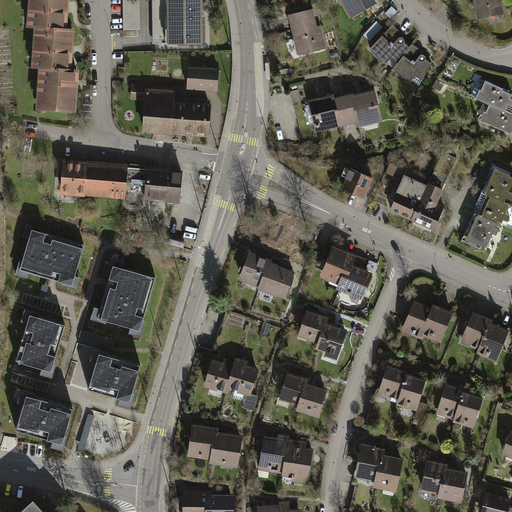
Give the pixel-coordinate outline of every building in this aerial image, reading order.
[(66,28),(67,0),(32,0),(32,26),(38,27),(66,28)] [(123,0),(123,31),(140,31),(140,0),(123,0)] [(170,0),(171,46),(202,45),(201,0),(170,0)] [(374,0),(341,0),(351,18),(377,3),(374,0)] [(500,0),(475,0),(479,19),(503,14),(500,0)] [(398,12),(392,6),(386,13),(392,19),(398,12)] [(298,54),(327,47),(322,26),(319,26),(315,9),(288,15),(298,54)] [(70,69),(72,28),(66,28),(38,27),(36,68),(41,68),(70,69)] [(391,28),(370,50),(385,64),(391,58),(397,64),(409,48),(404,43),(405,42),(391,28)] [(427,60),(410,47),(409,48),(397,64),(393,70),(410,83),(415,77),(422,82),(433,67),(426,61),(427,60)] [(189,66),(187,91),(219,93),(221,68),(189,66)] [(74,111),(76,70),(70,69),(41,68),(40,110),(74,111)] [(481,89),(477,97),(491,103),(506,110),(509,104),(511,105),(511,99),(511,97),(511,94),(503,90),(504,89),(487,81),(483,90),(481,89)] [(176,90),(146,89),(146,84),(132,83),(131,101),(145,102),(143,132),(174,134),(176,99),(176,90)] [(377,89),(354,94),(360,120),(361,125),(384,120),(377,89)] [(334,96),(341,125),(360,120),(354,94),(354,92),(334,96)] [(315,122),(317,130),(341,125),(334,96),(333,93),(310,98),(311,104),(306,105),(310,123),(315,122)] [(176,99),(174,134),(210,136),(212,101),(206,101),(206,98),(185,96),(185,99),(176,99)] [(485,112),(481,120),(511,134),(511,113),(506,110),(491,103),(487,113),(485,112)] [(445,148),(428,184),(442,190),(459,154),(445,148)] [(126,199),(129,163),(64,157),(61,193),(126,199)] [(398,165),(391,162),(385,176),(392,179),(398,165)] [(184,168),(129,163),(126,199),(125,207),(146,208),(146,202),(180,205),(184,168)] [(348,178),(343,189),(364,198),(373,177),(346,166),(342,175),(348,178)] [(482,193),(484,194),(504,203),(506,198),(510,200),(511,196),(511,193),(509,192),(511,185),(511,175),(494,167),(482,193)] [(389,209),(411,219),(428,184),(406,173),(402,182),(399,181),(391,197),(394,198),(389,209)] [(428,184),(411,219),(434,230),(446,205),(439,202),(445,192),(442,190),(428,184)] [(484,194),(475,214),(498,224),(502,226),(503,222),(508,224),(511,217),(506,215),(510,206),(504,203),(484,194)] [(498,224),(475,214),(464,240),(466,241),(465,244),(479,251),(481,247),(486,250),(493,235),(496,237),(499,232),(495,230),(498,224)] [(72,284),(84,244),(32,229),(20,269),(72,284)] [(358,254),(334,244),(321,276),(338,283),(337,288),(343,290),(357,256),(358,254)] [(241,273),(239,280),(243,282),(242,286),(255,291),(256,287),(261,288),(269,263),(271,259),(249,252),(246,261),(243,260),(239,272),(241,273)] [(357,256),(343,290),(352,294),(350,299),(353,300),(351,304),(358,307),(361,298),(364,299),(379,265),(357,256)] [(269,263),(261,288),(259,294),(272,298),(273,295),(285,300),(295,272),(269,263)] [(156,277),(113,264),(97,316),(140,329),(156,277)] [(74,290),(79,291),(82,280),(77,278),(74,290)] [(434,307),(415,299),(401,332),(420,340),(422,337),(434,307)] [(455,311),(436,303),(434,307),(422,337),(441,345),(455,311)] [(318,345),(329,315),(321,312),(320,314),(308,310),(298,337),(318,345)] [(494,318),(475,310),(461,343),(480,351),(493,322),(494,318)] [(65,324),(30,313),(16,359),(51,370),(65,324)] [(329,315),(318,345),(317,348),(326,352),(324,357),(336,362),(348,330),(335,325),(337,318),(329,315)] [(511,330),(493,322),(480,351),(478,355),(497,363),(511,330)] [(263,324),(260,335),(268,337),(271,327),(263,324)] [(141,364),(99,351),(88,388),(130,400),(141,364)] [(211,357),(203,386),(227,392),(228,389),(236,361),(224,358),(223,361),(211,357)] [(236,361),(228,389),(248,395),(250,396),(259,367),(246,363),(247,360),(237,357),(236,361)] [(409,370),(389,364),(378,399),(398,405),(407,374),(409,370)] [(300,406),(310,376),(302,373),(302,375),(289,371),(280,399),(300,406)] [(427,380),(407,374),(398,405),(397,409),(417,415),(420,405),(427,380)] [(310,376),(300,406),(299,410),(308,413),(307,415),(319,419),(329,390),(316,386),(319,379),(310,376)] [(466,387),(447,381),(436,416),(456,422),(465,391),(466,387)] [(485,397),(465,391),(456,422),(455,426),(474,432),(485,397)] [(73,407),(26,394),(16,428),(62,442),(73,407)] [(250,396),(248,395),(244,409),(254,412),(258,398),(250,396)] [(414,422),(424,424),(429,408),(420,405),(417,415),(414,422)] [(94,415),(88,413),(79,448),(84,450),(94,415)] [(194,421),(187,458),(204,461),(204,458),(211,460),(217,430),(218,426),(194,421)] [(244,435),(217,430),(211,460),(210,463),(222,465),(222,467),(237,470),(238,468),(244,435)] [(511,431),(503,453),(511,457),(511,431)] [(258,471),(283,475),(289,439),(290,436),(279,434),(279,437),(264,435),(258,471)] [(314,444),(289,439),(283,475),(294,477),(293,483),(307,485),(314,444)] [(385,448),(364,443),(356,479),(376,483),(384,452),(385,448)] [(404,457),(384,452),(376,483),(375,487),(396,492),(404,457)] [(448,463),(430,459),(421,494),(440,498),(447,467),(448,463)] [(469,472),(447,467),(440,498),(439,502),(461,507),(469,472)] [(184,490),(183,511),(207,511),(208,494),(208,491),(184,490)] [(511,498),(511,496),(487,490),(481,511),(508,511),(510,506),(511,498)] [(233,511),(234,495),(208,494),(207,511),(233,511)] [(46,511),(32,496),(14,511),(46,511)] [(278,511),(279,502),(269,503),(269,506),(258,507),(258,511),(278,511)] [(279,502),(278,511),(303,511),(303,509),(291,509),(290,502),(279,502)]
